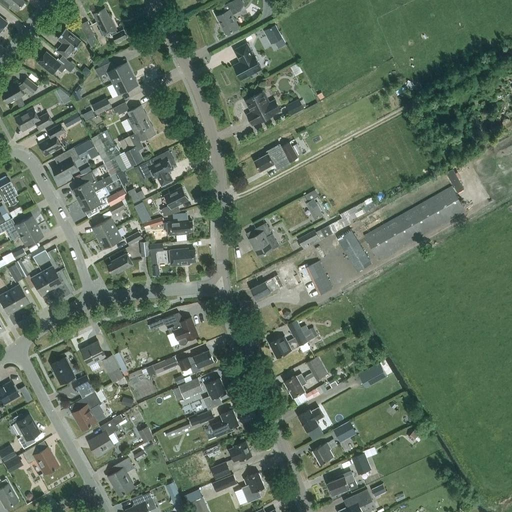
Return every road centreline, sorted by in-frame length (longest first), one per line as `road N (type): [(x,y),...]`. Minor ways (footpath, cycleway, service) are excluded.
road 1 (unclassified): [(221,284),(211,136),(152,0)]
road 2 (unclassified): [(306,511),(221,284)]
road 3 (residential): [(0,156),(15,154),(33,166),(92,298)]
road 4 (residential): [(90,486),(16,348)]
road 5 (residential): [(92,298),(221,284)]
